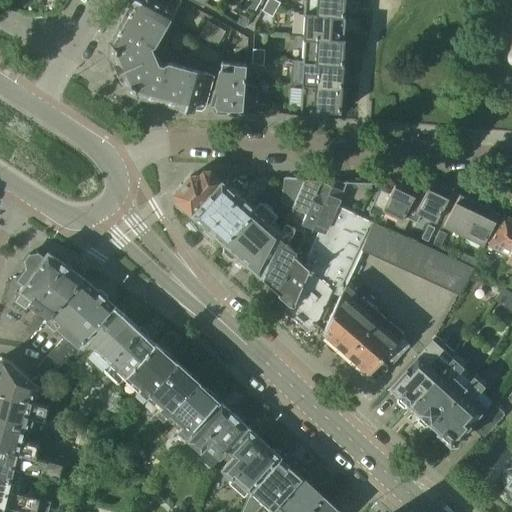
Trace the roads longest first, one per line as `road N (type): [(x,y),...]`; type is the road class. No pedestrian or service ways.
road 1 (residential): [(511,153),(186,140),(114,167)]
road 2 (secondary): [(429,511),(212,314)]
road 3 (secondary): [(89,217),(212,314)]
road 4 (secondary): [(212,314),(113,197)]
road 5 (residential): [(38,110),(101,0)]
